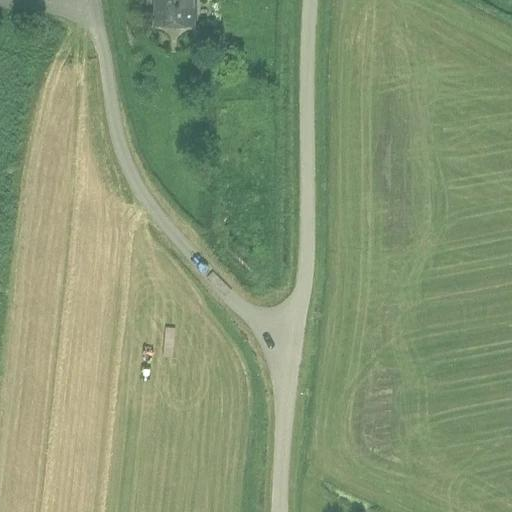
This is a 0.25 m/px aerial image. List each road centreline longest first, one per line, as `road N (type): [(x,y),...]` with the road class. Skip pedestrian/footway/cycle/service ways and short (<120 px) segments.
road 1 (unclassified): [(291,360),(161,221),(132,177),(116,138),(93,0)]
road 2 (unclassified): [(291,360),(306,257),(310,0)]
road 3 (unclassified): [(279,511),(291,360)]
